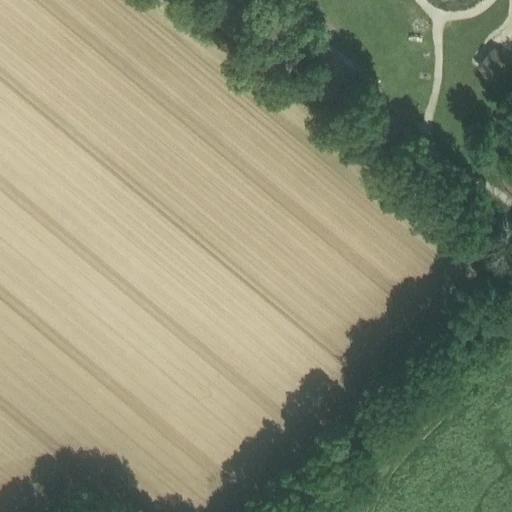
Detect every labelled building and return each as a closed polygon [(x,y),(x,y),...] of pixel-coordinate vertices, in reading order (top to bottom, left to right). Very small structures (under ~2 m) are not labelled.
[(204,0),(200,6),(216,19),(222,10),(239,22),(255,0),(204,0)] [(309,38),(292,26),(286,34),(270,22),(251,48),(267,60),(273,51),(290,64),(309,38)] [(495,81),(511,64),(511,60),(496,44),(477,62),(495,81)] [(313,84),(339,103),(351,86),(342,80),(355,64),(329,45),(317,61),(325,67),(313,84)] [(366,126),(386,147),(398,135),(378,115),(366,126)]
